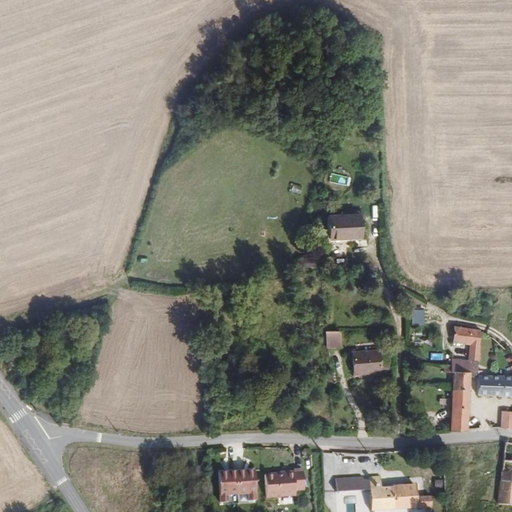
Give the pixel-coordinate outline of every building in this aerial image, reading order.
[(359,234),(358,212),(326,213),(327,236),(345,235),(346,238),(358,237),(359,234)] [(346,240),(346,238),(345,235),(327,236),(326,213),(323,213),(324,241),(346,240)] [(311,263),(311,255),(294,256),(295,264),(311,263)] [(473,375),(473,331),(444,330),(444,346),(460,347),(461,363),(455,363),(455,375),(463,375),(473,375)] [(335,347),(335,332),(322,331),(321,346),(335,347)] [(372,374),(372,357),(372,354),(345,354),(345,376),(372,377),(372,374)] [(380,374),(380,357),(372,357),(372,374),(380,374)] [(464,430),(463,375),(455,375),(455,363),(444,363),(443,376),(446,376),(446,430),(464,430)] [(511,394),(511,374),(473,375),(474,394),(511,394)] [(511,427),(511,409),(501,410),(501,427),(511,427)] [(511,502),(511,444),(506,443),(501,501),(511,502)] [(315,486),(314,467),(307,467),(304,470),(278,471),(279,494),(307,493),(307,487),(315,486)] [(254,496),(253,468),(219,469),(220,497),(254,496)] [(417,497),(416,485),(381,487),(381,477),(337,480),(338,495),(370,493),(371,510),(429,506),(428,496),(417,497)] [(434,479),(434,488),(442,488),(442,479),(434,479)]
